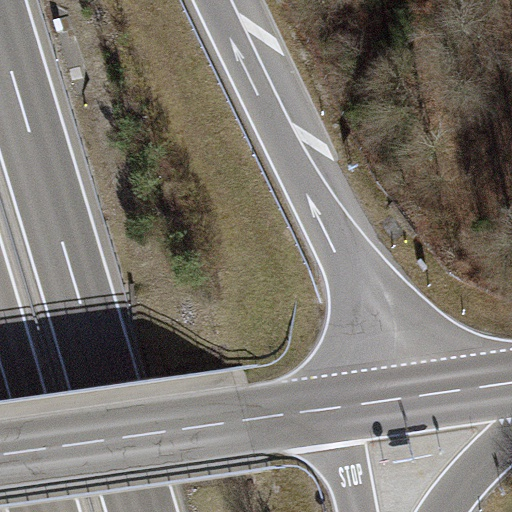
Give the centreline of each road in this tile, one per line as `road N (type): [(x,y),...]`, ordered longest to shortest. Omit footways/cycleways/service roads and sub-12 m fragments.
road 1 (trunk): [(144,511),(0,25)]
road 2 (trunk): [(395,399),(370,307),(214,0)]
road 3 (secondary): [(338,407),(0,455)]
road 4 (trunk): [(0,350),(46,511)]
